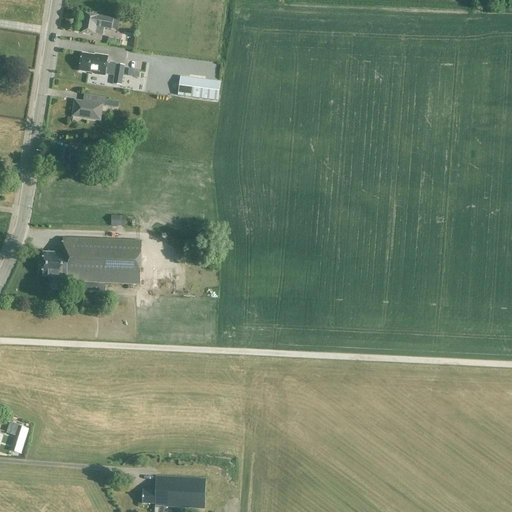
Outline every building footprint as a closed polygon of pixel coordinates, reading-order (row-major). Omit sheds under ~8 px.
[(98,16),(86,14),(82,33),(95,35),(103,36),(104,28),(112,30),(114,19),(98,17),(98,16)] [(121,40),(109,37),(108,43),(120,45),(121,40)] [(80,71),(106,75),(107,65),(108,58),(82,54),(80,71)] [(125,66),(116,64),(113,84),(122,86),(125,66)] [(210,81),(211,77),(185,74),(185,77),(181,77),(178,96),(218,101),(221,82),(210,81)] [(119,108),(119,102),(107,100),(107,97),(88,94),(86,103),(75,101),(72,122),(73,122),(74,117),(100,120),(102,106),(106,107),(106,106),(119,108)] [(85,154),(102,157),(104,148),(86,145),(85,154)] [(73,149),(59,147),(56,164),(70,166),(72,158),(79,159),(80,151),(73,150),(73,149)] [(112,216),(111,226),(125,227),(126,217),(112,216)] [(141,241),(63,239),(62,254),(44,254),(43,277),(59,278),(59,282),(140,284),(141,241)] [(83,306),(95,307),(96,295),(83,295),(83,306)] [(2,439),(16,443),(22,422),(9,418),(2,439)] [(205,480),(156,477),(156,489),(143,489),(142,504),(155,505),(155,507),(165,508),(204,509),(205,480)]
